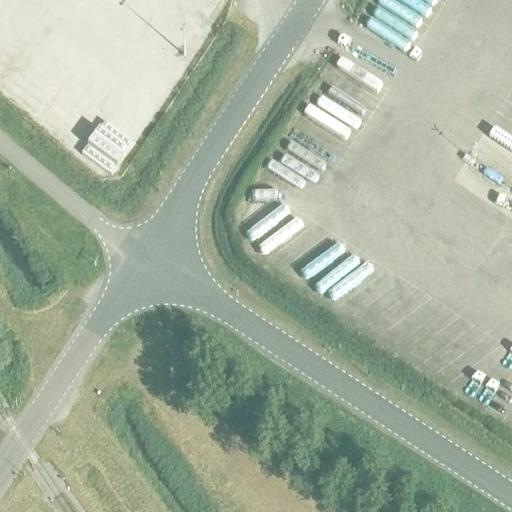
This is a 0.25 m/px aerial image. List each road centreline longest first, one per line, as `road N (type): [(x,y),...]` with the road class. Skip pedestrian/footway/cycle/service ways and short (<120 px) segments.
road 1 (unclassified): [(511,496),(140,256)]
road 2 (unknown): [(426,74),(404,121),(398,161),(410,265),(479,306),(511,304)]
road 3 (unclassified): [(140,256),(311,0)]
road 4 (unclassified): [(0,472),(140,256)]
road 5 (unclassified): [(140,256),(0,143)]
road 6 (unknown): [(291,0),(426,74)]
